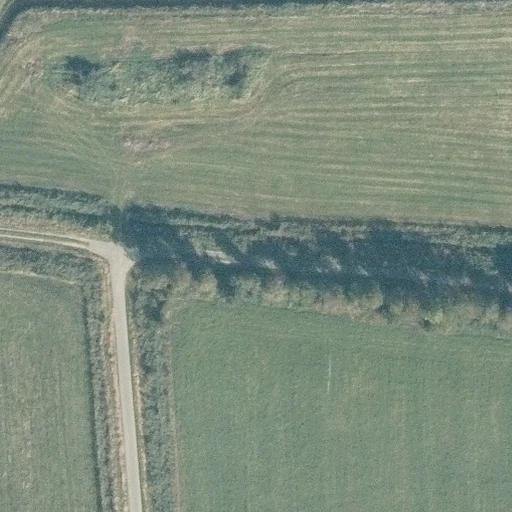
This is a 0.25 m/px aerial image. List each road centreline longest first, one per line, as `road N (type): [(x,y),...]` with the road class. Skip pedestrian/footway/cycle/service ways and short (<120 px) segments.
road 1 (residential): [(145,511),(130,250),(0,232)]
road 2 (track): [(511,289),(130,250)]
